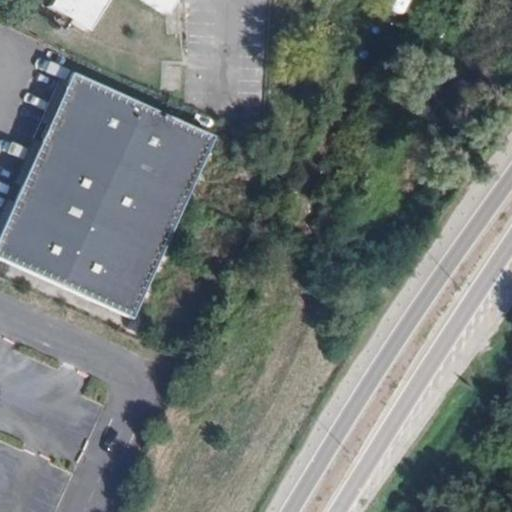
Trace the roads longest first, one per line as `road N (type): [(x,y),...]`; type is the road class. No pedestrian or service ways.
road 1 (primary): [(511,175),(288,511)]
road 2 (primary): [(511,182),(352,401),(283,511)]
road 3 (primary): [(338,511),(511,240)]
road 4 (primary): [(332,511),(511,251)]
